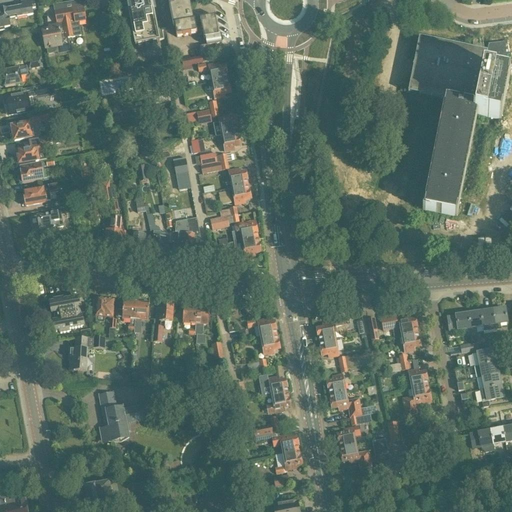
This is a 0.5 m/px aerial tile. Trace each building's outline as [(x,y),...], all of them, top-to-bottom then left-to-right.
[(0,27),(14,25),(13,17),(17,16),(15,6),(11,7),(9,0),(8,0),(0,1),(0,27)] [(151,0),(126,0),(135,47),(160,42),(151,0)] [(170,2),(169,5),(173,26),(174,26),(176,38),(197,34),(197,33),(195,21),(193,22),(189,1),(188,0),(183,0),(178,1),(170,2)] [(53,31),(43,32),(46,49),(47,48),(48,55),(57,53),(57,55),(70,53),(68,39),(81,37),(79,23),(86,22),(83,7),(55,12),(57,25),(59,24),(60,27),(52,28),(53,31)] [(200,20),(195,21),(197,33),(203,32),(204,39),(205,39),(206,46),(199,47),(201,58),(214,55),(216,51),(215,45),(221,43),(220,35),(219,36),(215,17),(200,20)] [(436,48),(414,156),(425,211),(471,201),(461,156),(481,57),(436,48)] [(41,58),(26,61),(28,71),(42,68),(41,58)] [(218,65),(209,67),(212,83),(227,81),(226,75),(227,75),(225,67),(218,68),(218,65)] [(206,66),(198,67),(199,74),(207,73),(206,66)] [(1,81),(1,84),(1,85),(3,87),(4,87),(5,88),(22,85),(20,77),(28,75),(26,67),(18,69),(18,70),(2,73),(3,80),(1,81)] [(163,69),(143,72),(145,85),(165,82),(163,69)] [(511,75),(490,72),(483,116),(501,119),(503,104),(511,105),(511,102),(511,75)] [(227,81),(212,83),(215,100),(224,98),(224,95),(231,94),(229,86),(228,86),(227,81)] [(52,85),(30,89),(30,90),(35,89),(36,95),(37,95),(36,94),(42,93),(42,94),(45,93),(46,98),(54,96),(52,85)] [(6,100),(4,100),(5,106),(7,106),(9,116),(30,112),(30,108),(34,107),(32,94),(23,96),(22,95),(11,97),(12,97),(6,99),(6,100)] [(196,114),(198,123),(199,127),(212,124),(210,111),(196,114)] [(12,135),(11,136),(11,140),(13,141),(14,141),(14,142),(32,139),(32,141),(41,139),(39,130),(43,129),(42,123),(51,122),(50,114),(28,118),(29,124),(11,128),(12,135)] [(196,114),(187,116),(188,125),(198,123),(196,114)] [(228,118),(219,120),(222,136),(237,133),(236,128),(237,128),(235,120),(229,121),(228,118)] [(237,133),(222,136),(225,153),(234,151),(234,148),(241,147),(239,139),(238,139),(237,133)] [(60,136),(28,141),(29,148),(41,146),(41,147),(61,143),(60,136)] [(198,141),(191,143),(194,155),(200,154),(198,142),(198,141)] [(29,148),(16,151),(17,157),(17,158),(15,160),(16,164),(19,165),(19,166),(46,161),(45,152),(42,152),(41,147),(41,146),(29,148)] [(215,156),(199,159),(201,168),(227,163),(226,155),(220,156),(220,158),(216,159),(215,156)] [(227,163),(201,168),(202,175),(229,170),(227,163)] [(21,176),(19,178),(20,182),(23,184),(44,181),(44,180),(49,179),(48,171),(42,172),(41,165),(21,169),(22,175),(21,175),(21,176)] [(145,167),(138,169),(140,183),(148,181),(145,167)] [(91,170),(81,172),(82,180),(93,178),(91,170)] [(238,171),(229,173),(232,189),(247,186),(246,181),(247,181),(246,173),(239,174),(238,171)] [(102,191),(99,192),(100,199),(104,199),(104,202),(113,201),(109,181),(101,183),(102,191)] [(25,198),(23,203),(23,205),(26,206),(26,207),(46,203),(46,202),(50,201),(49,194),(58,193),(56,186),(48,188),(47,187),(42,188),(42,189),(24,193),(25,198)] [(247,186),(232,189),(235,206),(245,204),(244,201),(251,200),(249,192),(248,192),(247,186)] [(217,188),(210,190),(211,197),(219,195),(217,188)] [(81,197),(70,199),(71,205),(92,201),(91,193),(81,195),(81,197)] [(143,199),(135,200),(137,214),(145,212),(143,199)] [(151,210),(145,211),(151,232),(154,232),(152,255),(158,255),(160,256),(163,257),(164,256),(166,256),(167,244),(172,244),(173,236),(171,234),(162,233),(159,228),(155,227),(151,210)] [(34,237),(29,237),(31,246),(40,245),(39,240),(55,237),(54,228),(57,227),(57,229),(63,227),(62,221),(59,221),(58,214),(43,216),(42,215),(32,217),(35,231),(33,231),(34,237)] [(231,217),(211,221),(213,231),(229,228),(229,225),(239,223),(238,216),(231,217)] [(97,239),(96,249),(102,249),(102,250),(104,250),(105,252),(108,252),(110,251),(113,251),(116,218),(110,218),(109,232),(104,231),(98,231),(98,239),(97,239)] [(116,218),(113,251),(117,251),(118,253),(121,253),(122,252),(124,252),(126,233),(121,233),(122,218),(116,218)] [(176,223),(176,232),(179,233),(177,256),(182,256),(182,257),(185,257),(185,259),(189,259),(190,257),(193,258),(193,252),(203,252),(197,219),(176,223)] [(234,244),(257,239),(256,234),(257,234),(255,223),(235,226),(236,233),(232,234),(234,244)] [(133,229),(130,252),(138,252),(138,254),(141,254),(142,253),(144,253),(145,236),(140,236),(140,229),(133,229)] [(258,245),(257,239),(234,244),(237,256),(234,256),(235,263),(243,261),(242,259),(255,257),(254,254),(261,253),(259,245),(258,245)] [(223,246),(209,249),(211,257),(225,254),(223,246)] [(54,303),(50,304),(55,333),(60,332),(60,335),(69,333),(69,331),(84,328),(82,317),(81,317),(79,309),(80,309),(78,299),(63,301),(63,299),(54,301),(54,303)] [(94,301),(93,311),(97,311),(96,316),(113,317),(114,301),(106,300),(98,299),(97,301),(94,301)] [(124,302),(123,319),(130,320),(130,326),(129,326),(128,332),(134,332),(135,326),(135,320),(136,303),(131,303),(130,301),(127,301),(126,302),(124,302)] [(136,303),(135,320),(148,321),(149,304),(147,304),(146,302),(144,302),(143,303),(136,303)] [(161,305),(160,322),(173,323),(174,305),(172,305),(171,304),(168,304),(167,305),(161,305)] [(184,306),(183,324),(196,325),(197,307),(191,307),(190,305),(187,305),(186,306),(184,306)] [(195,330),(195,337),(203,337),(204,325),(208,325),(210,308),(208,308),(207,306),(204,306),(203,307),(197,307),(196,325),(195,330)] [(505,310),(492,311),(495,326),(507,324),(505,310)] [(492,311),(480,313),(483,334),(495,332),(495,326),(492,311)] [(480,313),(468,315),(471,335),(483,334),(480,313)] [(381,319),(379,320),(380,323),(381,323),(383,333),(400,329),(402,337),(417,334),(416,329),(417,328),(415,320),(408,322),(408,319),(399,320),(399,318),(397,319),(396,315),(381,319)] [(468,315),(447,318),(449,333),(464,331),(465,336),(471,335),(468,315)] [(375,319),(367,321),(371,343),(379,342),(375,319)] [(254,321),(247,322),(248,329),(256,328),(254,321)] [(267,321),(258,323),(261,339),(276,336),(275,331),(276,331),(274,323),(268,324),(267,321)] [(324,329),(317,330),(318,338),(319,338),(320,343),(335,340),(332,324),(323,326),(324,329)] [(155,327),(153,343),(162,344),(164,328),(155,327)] [(417,334),(402,337),(405,354),(414,352),(414,349),(420,348),(419,340),(418,340),(417,334)] [(276,336),(261,339),(264,356),(273,354),(273,351),(280,350),(278,342),(277,342),(276,336)] [(69,349),(69,362),(70,362),(70,372),(86,373),(87,351),(91,351),(94,349),(105,349),(105,339),(75,338),(74,350),(69,349)] [(335,340),(320,343),(321,349),(320,349),(322,357),(329,356),(329,359),(339,357),(335,340)] [(221,344),(212,346),(215,360),(223,359),(221,344)] [(472,346),(460,348),(462,355),(474,353),(472,346)] [(493,351),(477,355),(480,367),(496,364),(493,351)] [(345,358),(339,360),(340,367),(347,365),(346,364),(355,363),(354,357),(345,358)] [(407,364),(401,365),(391,367),(392,372),(402,370),(402,372),(408,371),(407,364)] [(480,367),(475,368),(477,380),(482,379),(498,375),(496,364),(480,367)] [(134,370),(133,383),(147,383),(147,371),(134,370)] [(418,372),(409,373),(412,390),(427,387),(426,382),(427,381),(425,373),(418,375),(418,372)] [(482,379),(477,380),(479,390),(480,392),(485,391),(501,387),(498,375),(482,379)] [(334,382),(327,383),(328,391),(329,391),(330,396),(346,393),(342,377),(333,378),(334,382)] [(278,379),(269,380),(272,397),(287,394),(286,388),(287,388),(286,380),(279,382),(278,379)] [(243,384),(235,386),(238,402),(240,403),(246,402),(243,384)] [(413,398),(403,400),(406,417),(417,415),(416,407),(424,405),(424,402),(431,400),(429,393),(428,393),(427,387),(412,390),(413,398)] [(485,391),(480,392),(483,409),(488,408),(487,403),(503,399),(501,387),(485,391)] [(361,410),(359,402),(348,404),(346,393),(330,396),(331,402),(330,402),(332,410),(339,409),(340,412),(349,410),(351,420),(357,419),(380,414),(376,408),(361,410)] [(275,410),(267,411),(268,415),(285,412),(284,409),(291,407),(289,399),(288,400),(287,394),(272,397),(275,410)] [(113,396),(100,398),(106,430),(101,432),(103,442),(121,443),(129,442),(125,424),(152,419),(150,407),(142,408),(123,412),(123,410),(116,411),(113,396)] [(397,424),(388,425),(391,443),(400,442),(397,424)] [(271,427),(253,431),(255,438),(279,433),(278,426),(271,427)] [(344,434),(337,436),(339,444),(339,443),(340,449),(356,446),(354,435),(360,434),(359,428),(344,431),(344,434)] [(511,428),(503,430),(506,444),(511,443),(511,428)] [(503,430),(491,432),(493,447),(506,444),(503,430)] [(491,432),(470,436),(473,450),(482,449),(482,451),(486,454),(495,452),(493,447),(491,432)] [(289,436),(272,440),(273,447),(281,446),(283,455),(298,452),(297,446),(298,446),(297,438),(290,439),(289,436)] [(385,441),(375,443),(377,453),(387,451),(385,441)] [(356,446),(340,449),(341,455),(342,463),(349,461),(350,465),(359,463),(360,470),(372,468),(369,454),(358,457),(356,446)] [(283,455),(275,456),(277,469),(276,470),(277,476),(284,474),(283,472),(296,470),(295,467),(302,465),(300,457),(300,458),(298,452),(283,455)] [(179,463),(170,464),(171,471),(180,470),(179,463)] [(287,477),(274,479),(275,488),(289,486),(287,477)] [(95,485),(85,487),(89,508),(99,506),(105,505),(106,509),(121,506),(122,510),(138,507),(139,511),(154,508),(149,483),(134,486),(133,483),(118,486),(117,483),(109,484),(109,483),(95,486),(95,485)] [(0,506),(1,511),(26,511),(25,505),(26,505),(27,504),(27,500),(25,499),(15,501),(15,502),(9,503),(8,498),(0,499),(0,506)] [(299,511),(298,502),(273,506),(274,511),(299,511)]
